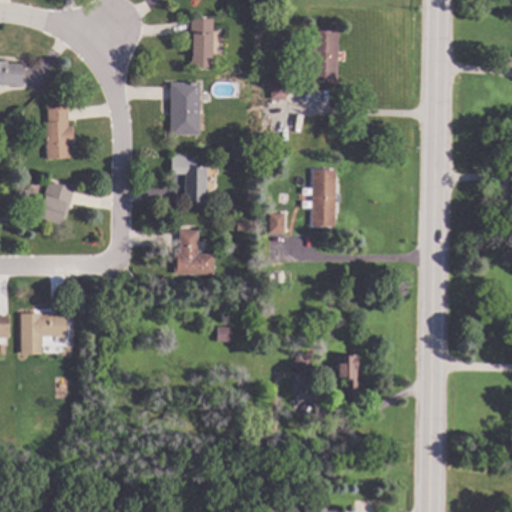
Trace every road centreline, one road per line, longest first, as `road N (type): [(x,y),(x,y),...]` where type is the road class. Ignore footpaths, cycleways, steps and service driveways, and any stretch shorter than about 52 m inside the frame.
road 1 (primary): [(435,0),(428,511)]
road 2 (residential): [(94,50),(118,117),(113,266)]
